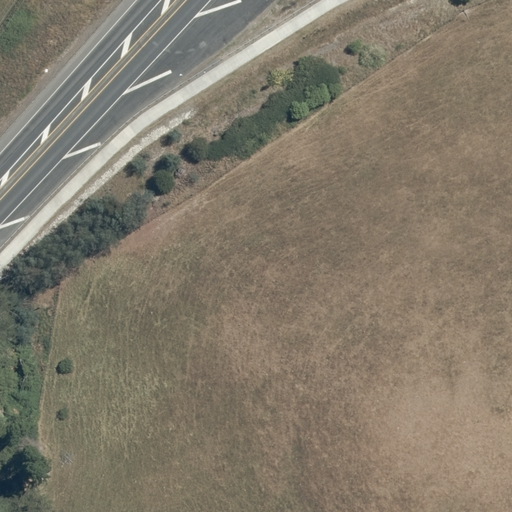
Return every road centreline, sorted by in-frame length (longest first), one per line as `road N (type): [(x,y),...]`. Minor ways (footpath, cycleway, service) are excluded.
road 1 (trunk): [(198,0),(0,213)]
road 2 (trunk): [(0,164),(144,0)]
